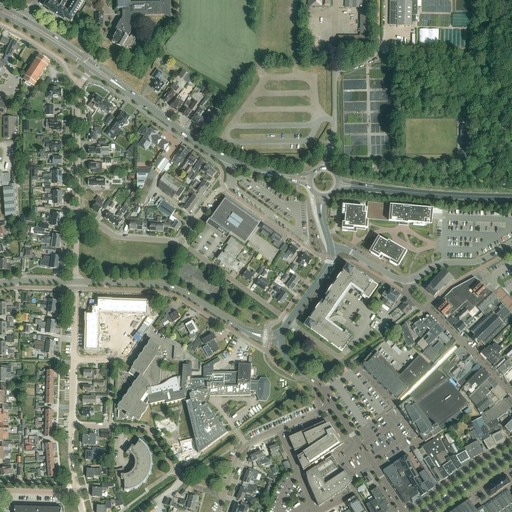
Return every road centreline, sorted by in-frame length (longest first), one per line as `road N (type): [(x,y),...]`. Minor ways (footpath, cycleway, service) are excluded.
road 1 (tertiary): [(250,332),(175,288),(76,282)]
road 2 (primary): [(511,197),(337,184)]
road 3 (residential): [(77,220),(80,83)]
road 4 (tertiary): [(404,511),(332,404)]
road 5 (primary): [(233,162),(128,91)]
road 6 (residential): [(282,316),(180,241)]
